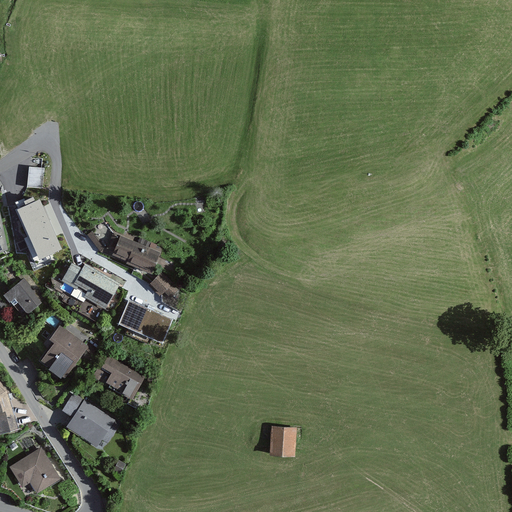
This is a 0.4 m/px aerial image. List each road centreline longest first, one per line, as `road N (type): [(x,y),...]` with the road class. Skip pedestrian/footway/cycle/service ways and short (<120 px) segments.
road 1 (residential): [(163,302),(82,246),(56,196),(50,131),(0,166)]
road 2 (residential): [(0,329),(87,492),(85,511)]
